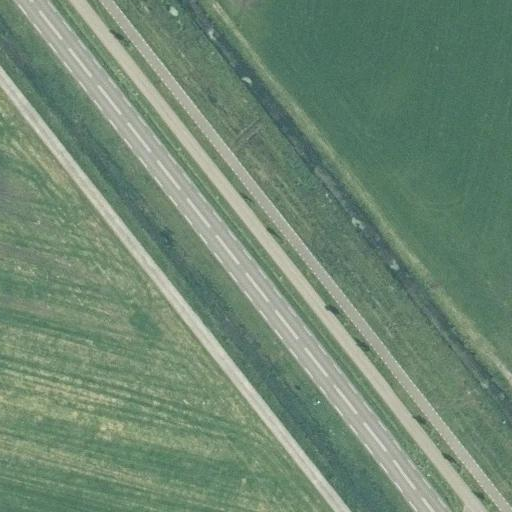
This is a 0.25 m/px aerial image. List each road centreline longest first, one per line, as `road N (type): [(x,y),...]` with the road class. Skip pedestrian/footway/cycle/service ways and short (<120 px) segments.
road 1 (track): [(480,511),(76,0)]
road 2 (primary): [(433,511),(29,0)]
